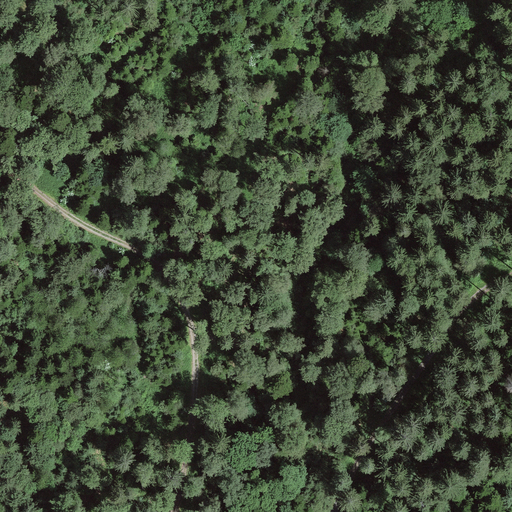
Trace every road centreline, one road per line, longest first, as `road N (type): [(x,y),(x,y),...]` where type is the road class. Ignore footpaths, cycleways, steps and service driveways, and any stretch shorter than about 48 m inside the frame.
road 1 (track): [(166,511),(169,465),(200,345),(157,261),(97,232),(0,162)]
road 2 (track): [(511,269),(412,365),(338,511)]
